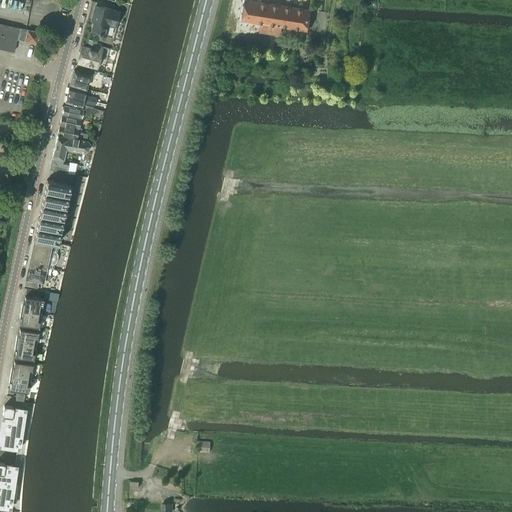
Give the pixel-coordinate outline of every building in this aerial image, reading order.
[(261,23),(259,31),(269,32),(281,34),(282,26),(307,30),(310,9),(248,0),(245,0),(242,20),(261,23)] [(92,1),(87,19),(94,21),(91,31),(105,35),(108,24),(115,26),(118,12),(112,10),(112,9),(104,7),(105,4),(92,1)] [(40,32),(27,30),(0,23),(0,48),(13,51),(16,39),(38,44),(40,32)] [(88,39),(86,46),(95,48),(97,41),(88,39)] [(95,49),(86,47),(86,48),(82,46),(78,61),(96,66),(101,49),(96,47),(95,49)] [(74,69),(69,83),(85,88),(89,76),(94,77),(96,71),(82,67),(81,72),(74,69)] [(67,94),(95,101),(96,98),(85,95),(86,90),(69,86),(67,94)] [(94,105),(95,101),(67,94),(64,102),(81,107),(83,102),(94,105)] [(64,105),(62,113),(81,117),(82,114),(91,116),(91,114),(94,115),(95,109),(93,109),(93,108),(85,106),(84,110),(83,109),(64,105)] [(89,125),(90,122),(61,115),(59,123),(79,127),(80,122),(89,125)] [(58,128),(57,133),(76,138),(76,139),(86,141),(87,138),(88,134),(81,133),(81,130),(78,129),(59,125),(58,128)] [(57,135),(49,169),(50,169),(65,173),(66,173),(68,165),(62,163),(66,149),(83,153),(88,151),(89,144),(88,141),(86,141),(76,139),(57,135)] [(41,209),(35,238),(51,242),(57,243),(70,184),(48,179),(41,209)] [(35,238),(29,264),(46,268),(46,264),(52,265),(54,264),(56,263),(57,261),(57,257),(57,255),(57,253),(55,252),(49,251),(51,242),(35,238)] [(29,264),(25,284),(37,287),(38,280),(43,281),(43,279),(49,280),(50,275),(44,274),(46,268),(29,264)] [(26,288),(23,303),(21,302),(20,310),(41,313),(43,299),(39,298),(40,291),(26,288)] [(38,327),(41,313),(20,310),(19,317),(21,317),(20,324),(38,327)] [(15,342),(36,345),(38,331),(19,328),(18,335),(16,335),(15,342)] [(33,360),(36,345),(15,342),(14,349),(16,350),(15,356),(33,360)] [(10,374),(30,378),(33,364),(14,360),(13,367),(11,367),(10,374)] [(28,392),(30,378),(10,374),(8,381),(10,382),(9,389),(28,392)] [(3,415),(1,425),(23,429),(23,425),(22,425),(24,410),(13,408),(13,407),(4,406),(2,415),(3,415)] [(1,425),(0,433),(0,444),(18,447),(19,441),(20,441),(20,438),(20,437),(22,437),(23,429),(1,425)] [(209,451),(209,441),(197,440),(197,451),(209,451)] [(0,482),(14,485),(15,483),(13,483),(15,466),(4,465),(5,464),(4,463),(4,464),(0,463),(0,482)] [(0,482),(0,505),(9,507),(10,501),(11,498),(12,498),(14,485),(0,482)] [(171,511),(172,504),(162,503),(161,511),(171,511)]
